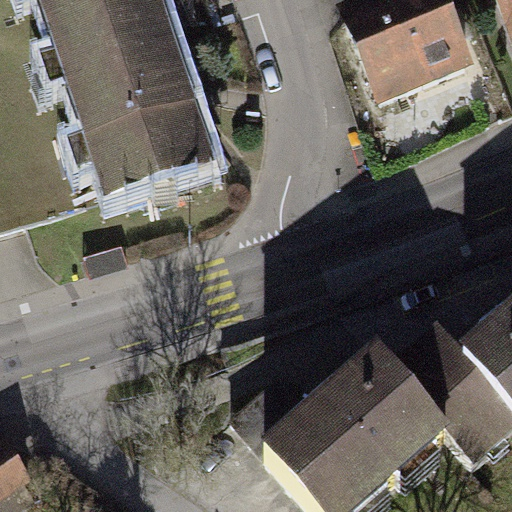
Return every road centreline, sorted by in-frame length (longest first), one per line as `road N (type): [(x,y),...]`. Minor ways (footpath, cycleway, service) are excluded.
road 1 (tertiary): [(309,265),(0,353)]
road 2 (residential): [(309,265),(287,0)]
road 3 (tertiary): [(511,185),(309,265)]
road 4 (residential): [(169,511),(0,387)]
